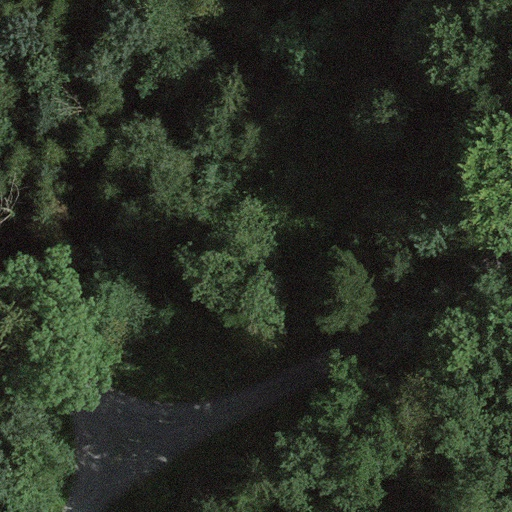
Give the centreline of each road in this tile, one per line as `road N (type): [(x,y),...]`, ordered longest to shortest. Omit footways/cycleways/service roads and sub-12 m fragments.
road 1 (track): [(72,511),(104,472),(363,334),(511,240)]
road 2 (track): [(104,472),(49,356),(0,293)]
